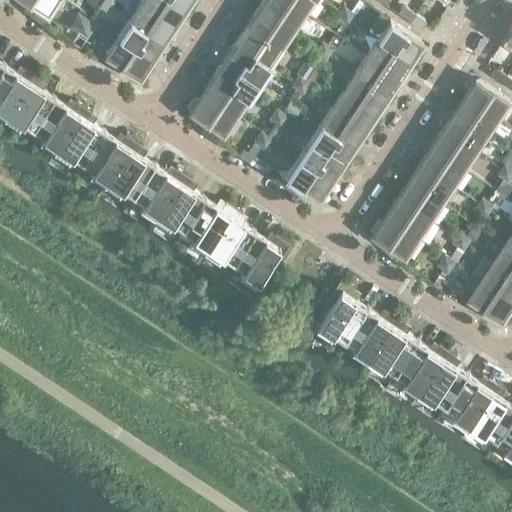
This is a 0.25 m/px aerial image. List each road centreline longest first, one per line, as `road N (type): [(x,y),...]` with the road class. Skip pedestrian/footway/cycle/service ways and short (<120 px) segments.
road 1 (unclassified): [(491,0),(330,240)]
road 2 (unclassified): [(511,362),(330,240)]
road 3 (unclassified): [(330,240),(148,122)]
road 4 (unclassified): [(148,122),(0,19)]
road 5 (unclassified): [(229,0),(148,122)]
